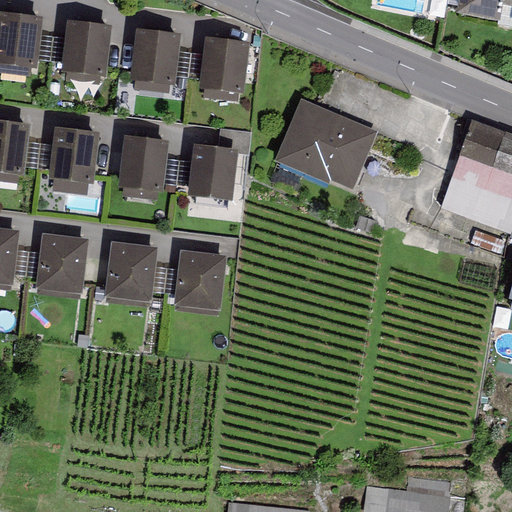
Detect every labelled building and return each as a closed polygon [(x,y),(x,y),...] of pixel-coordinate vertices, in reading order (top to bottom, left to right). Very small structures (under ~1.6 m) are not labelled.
[(511,0),(457,0),(455,13),(511,23),(511,0)] [(42,17),(0,11),(0,72),(29,76),(30,68),(35,69),(42,17)] [(111,24),(67,19),(61,71),(66,71),(65,80),(98,84),(99,76),(104,77),(111,24)] [(180,34),(136,28),(130,80),(136,81),(135,90),(168,94),(169,86),(174,86),(180,34)] [(249,43),(205,37),(198,89),(204,90),(203,98),(236,102),(237,94),(242,95),(249,43)] [(377,132),(301,99),(274,161),(328,184),(330,180),(352,190),(377,132)] [(511,135),(472,119),(441,209),(510,235),(511,228),(511,135)] [(28,124),(0,120),(0,181),(16,184),(17,176),(22,176),(28,124)] [(98,133),(54,127),(48,179),(54,180),(52,191),(85,195),(87,184),(92,185),(98,133)] [(167,141),(123,136),(117,187),(123,188),(122,197),(155,201),(156,193),(161,193),(167,141)] [(238,150),(194,145),(188,196),(231,202),(238,150)] [(18,230),(0,228),(0,289),(9,290),(10,285),(12,285),(18,230)] [(87,239),(41,234),(35,289),(37,289),(36,294),(78,299),(79,294),(81,294),(87,239)] [(157,247),(111,242),(105,297),(106,297),(106,302),(148,307),(149,302),(151,302),(157,247)] [(226,256),(180,251),(174,306),(175,306),(175,311),(217,316),(217,311),(220,311),(226,256)] [(451,493),(453,482),(412,478),(410,489),(451,493)] [(450,511),(451,493),(368,489),(367,511),(450,511)]
